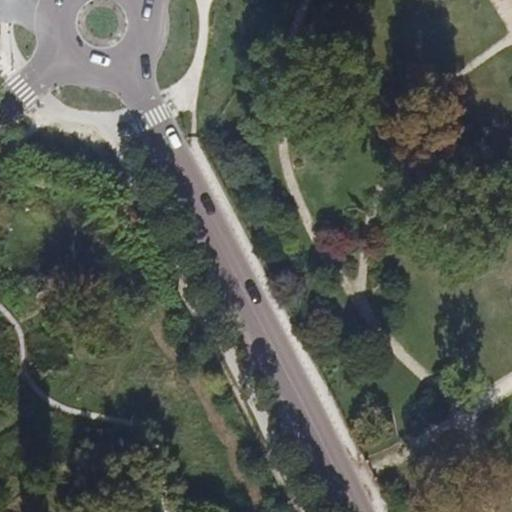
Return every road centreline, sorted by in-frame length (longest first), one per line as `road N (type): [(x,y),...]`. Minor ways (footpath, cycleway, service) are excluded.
road 1 (tertiary): [(126,63),(354,511)]
road 2 (unknown): [(93,128),(299,511)]
